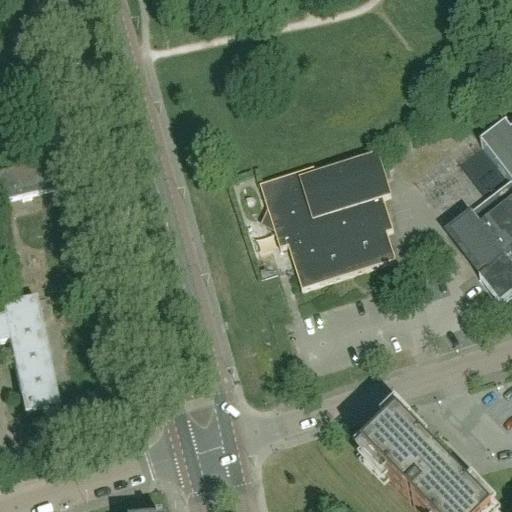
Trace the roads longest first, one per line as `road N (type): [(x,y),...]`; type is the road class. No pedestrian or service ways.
road 1 (tertiary): [(63,0),(185,454)]
road 2 (tertiary): [(230,441),(114,0)]
road 3 (residential): [(280,427),(511,354)]
road 4 (residential): [(3,511),(150,464)]
